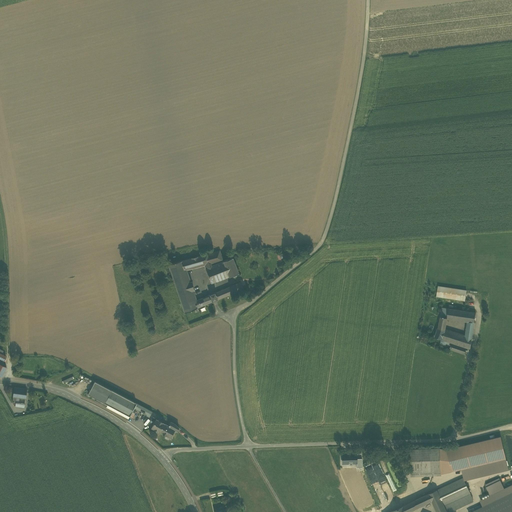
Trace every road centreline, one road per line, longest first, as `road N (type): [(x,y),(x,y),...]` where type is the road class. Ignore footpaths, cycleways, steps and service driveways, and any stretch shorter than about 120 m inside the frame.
road 1 (unclassified): [(368,0),(357,94),(324,234),(234,310),(235,387),(247,446)]
road 2 (unclassified): [(247,446),(453,439),(511,425)]
road 3 (tertiary): [(0,382),(70,397),(115,419),(158,455)]
road 4 (track): [(7,383),(0,210)]
